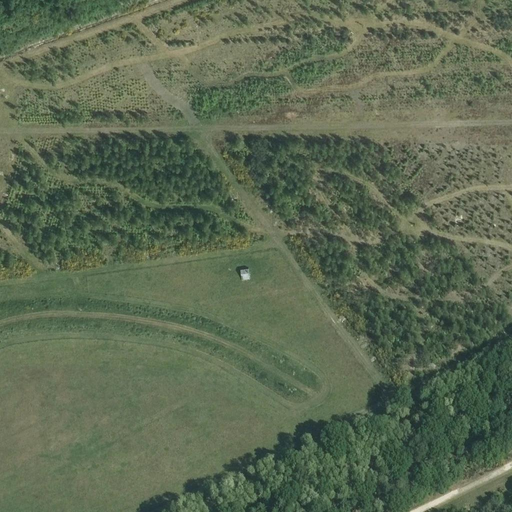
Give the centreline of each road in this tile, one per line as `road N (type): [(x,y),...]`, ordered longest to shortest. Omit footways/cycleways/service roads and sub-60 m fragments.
road 1 (track): [(511,62),(417,23),(315,16),(143,59),(195,116),(394,399)]
road 2 (track): [(201,126),(5,128),(64,176),(111,180),(171,206),(221,208),(247,227),(275,233)]
road 3 (track): [(511,340),(159,511)]
road 4 (track): [(177,52),(208,83),(286,71),(305,93),(428,70),(459,38)]
road 5 (track): [(201,126),(511,120)]
road 6 (track): [(0,283),(282,243)]
road 7 (track): [(277,235),(375,242),(430,203),(511,188)]
road 8 (track): [(354,240),(373,286),(411,301),(469,298),(511,267)]
road 9 (track): [(180,0),(0,68)]
road 10 (track): [(354,240),(320,191),(333,171),(368,185),(412,222)]
road 11 (track): [(420,227),(416,301),(423,333),(410,391)]
road 12 (track): [(143,59),(60,85),(30,85),(0,72)]
road 13 (track): [(338,450),(217,511)]
road 14 (track): [(286,71),(347,52),(392,0)]
